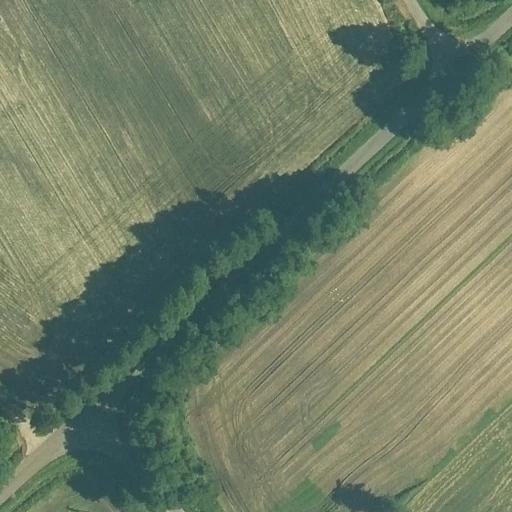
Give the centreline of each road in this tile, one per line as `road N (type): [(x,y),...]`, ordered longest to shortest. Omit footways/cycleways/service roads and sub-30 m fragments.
road 1 (unclassified): [(86,411),(452,74)]
road 2 (unclassified): [(86,411),(173,511)]
